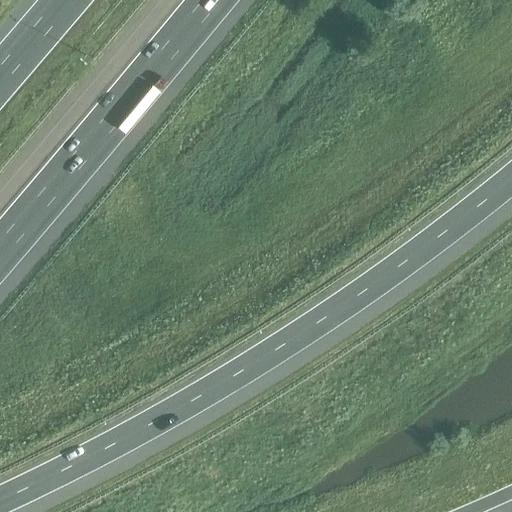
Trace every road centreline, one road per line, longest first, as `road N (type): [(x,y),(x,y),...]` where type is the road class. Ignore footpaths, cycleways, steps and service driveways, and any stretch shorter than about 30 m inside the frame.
road 1 (motorway): [(0,502),(239,375),(511,182)]
road 2 (motorway): [(0,248),(210,0)]
